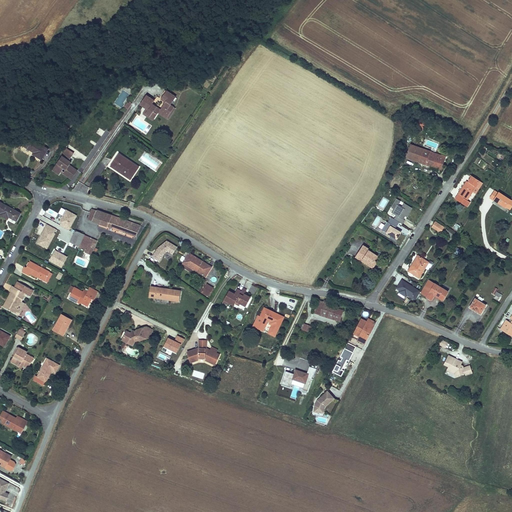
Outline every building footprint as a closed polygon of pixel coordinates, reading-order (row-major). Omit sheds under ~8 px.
[(155,98),(147,93),(140,103),(144,106),(148,109),(146,111),(154,117),(158,111),(166,116),(173,105),(170,103),(176,95),(167,89),(161,97),(166,100),(160,108),(152,103),(155,98)] [(120,107),(128,94),(123,90),(114,103),(120,107)] [(173,105),(166,116),(169,118),(176,107),(173,105)] [(139,112),(144,115),(146,111),(148,109),(144,106),(139,112)] [(152,120),(154,117),(146,111),(144,115),(152,120)] [(32,138),(26,147),(36,153),(35,154),(43,159),(50,149),(32,138)] [(414,159),(418,147),(411,144),(406,156),(414,159)] [(420,161),(425,149),(418,147),(414,159),(420,161)] [(71,149),(58,169),(64,173),(68,168),(70,170),(68,173),(76,179),(81,171),(72,165),(74,162),(72,161),(77,153),(71,149)] [(425,149),(420,161),(442,169),(446,157),(425,149)] [(138,167),(119,154),(111,166),(131,179),(138,167)] [(467,185),(465,183),(453,201),(467,209),(471,204),(466,201),(478,183),(471,179),(467,185)] [(511,200),(511,199),(495,189),(490,198),(507,208),(508,207),(511,200)] [(408,216),(413,207),(405,202),(403,206),(400,204),(402,200),(397,197),(392,206),(395,208),(393,212),(397,215),(394,219),(400,222),(403,224),(406,219),(404,218),(406,215),(408,216)] [(23,213),(0,200),(0,209),(4,212),(2,215),(10,219),(11,216),(18,220),(23,213)] [(63,222),(61,225),(69,229),(77,215),(66,208),(59,221),(63,222)] [(92,220),(96,210),(92,208),(88,219),(92,220)] [(99,223),(103,212),(96,210),(92,220),(99,223)] [(103,212),(99,223),(131,235),(135,224),(103,212)] [(377,229),(382,219),(376,216),(371,226),(377,229)] [(396,229),(400,222),(394,219),(392,217),(389,222),(387,222),(382,230),(392,236),(390,238),(396,242),(402,232),(396,229)] [(443,227),(434,222),(431,227),(440,232),(443,227)] [(47,224),(36,243),(48,249),(56,234),(55,233),(57,229),(47,224)] [(449,230),(445,235),(452,239),(455,234),(449,230)] [(76,231),(71,243),(87,250),(86,253),(91,255),(95,247),(92,246),(95,239),(93,238),(92,239),(85,236),(86,235),(76,231)] [(157,248),(153,257),(160,260),(163,254),(168,251),(172,254),(177,247),(166,241),(157,248)] [(361,246),(353,257),(361,262),(362,260),(370,265),(375,257),(367,252),(368,250),(361,246)] [(456,247),(453,253),(459,256),(462,250),(456,247)] [(56,250),(50,260),(62,267),(68,257),(56,250)] [(184,264),(189,254),(187,253),(185,257),(184,256),(181,262),(181,263),(184,264)] [(189,254),(184,264),(194,270),(206,277),(212,267),(190,254),(189,254)] [(419,256),(409,270),(419,277),(429,262),(419,256)] [(362,260),(361,262),(360,263),(370,270),(375,263),(373,261),(370,265),(362,260)] [(194,270),(184,264),(182,267),(192,273),(194,270)] [(51,273),(36,265),(33,271),(30,274),(38,279),(40,276),(47,280),(51,273)] [(419,289),(412,285),(405,281),(401,278),(397,287),(400,289),(399,290),(407,294),(407,293),(414,297),(419,289)] [(440,288),(428,280),(420,293),(431,300),(433,296),(441,301),(447,292),(440,288)] [(21,309),(18,308),(25,294),(30,297),(33,291),(19,283),(17,289),(15,288),(13,287),(10,292),(11,292),(13,294),(5,309),(18,315),(21,309)] [(210,296),(214,287),(207,283),(202,292),(210,296)] [(444,283),(440,288),(447,292),(450,287),(444,283)] [(75,287),(70,298),(79,303),(80,300),(90,305),(93,299),(95,300),(100,291),(91,286),(89,291),(87,294),(84,292),(75,287)] [(151,286),(150,297),(180,301),(182,290),(151,286)] [(244,287),(243,290),(238,288),(236,292),(231,290),(226,299),(235,304),(236,303),(237,300),(241,302),(247,305),(251,296),(245,293),(248,289),(244,287)] [(3,307),(5,309),(13,294),(11,292),(3,307)] [(475,298),(470,307),(482,314),(487,305),(475,298)] [(318,303),(315,312),(339,322),(342,314),(335,311),(338,305),(326,301),(325,303),(316,299),(315,302),(318,303)] [(285,317),(266,307),(262,315),(273,321),(271,323),(280,327),(285,317)] [(63,314),(54,329),(65,335),(69,327),(68,326),(72,319),(63,314)] [(505,320),(499,329),(511,338),(511,335),(511,317),(511,320),(511,321),(510,324),(508,323),(505,320)] [(367,322),(361,319),(352,337),(364,344),(371,330),(365,327),(367,322)] [(365,327),(371,330),(375,322),(369,319),(367,322),(365,327)] [(313,327),(306,323),(303,329),(310,332),(313,327)] [(127,330),(125,335),(129,344),(133,346),(136,340),(139,340),(139,341),(150,337),(151,335),(147,326),(136,330),(135,331),(131,333),(127,330)] [(20,330),(16,337),(22,340),(26,334),(20,330)] [(0,331),(0,344),(5,347),(10,337),(0,331)] [(175,341),(168,338),(164,347),(168,349),(167,350),(172,353),(173,351),(176,353),(180,344),(181,345),(184,339),(178,336),(175,341)] [(200,348),(187,353),(191,363),(200,360),(200,359),(205,359),(205,360),(211,363),(213,358),(217,361),(220,355),(217,353),(214,352),(213,355),(208,352),(209,350),(206,349),(208,341),(201,340),(200,348)] [(451,345),(442,340),(440,344),(449,349),(451,345)] [(342,368),(347,359),(349,360),(353,351),(345,347),(341,355),(343,356),(341,360),(339,359),(333,371),(342,375),(344,370),(342,368)] [(19,348),(11,363),(21,368),(22,364),(29,368),(34,359),(27,355),(28,353),(19,348)] [(448,355),(443,364),(447,366),(447,367),(456,371),(459,376),(465,374),(465,375),(473,372),(470,365),(463,368),(462,365),(460,364),(461,361),(448,355)] [(37,377),(34,382),(45,389),(55,373),(60,366),(50,360),(39,378),(37,377)] [(308,390),(313,375),(314,375),(316,368),(309,365),(307,373),(303,372),(300,372),(301,371),(296,369),(294,373),(285,370),(281,383),(290,386),(293,378),(305,382),(303,388),(308,390)] [(456,371),(447,367),(446,369),(454,373),(456,378),(459,376),(456,371)] [(346,380),(349,381),(355,370),(351,368),(346,380)] [(326,405),(334,397),(328,390),(320,398),(319,400),(318,399),(315,405),(314,411),(324,412),(324,409),(326,405)] [(323,416),(324,412),(314,411),(315,405),(314,405),(313,414),(323,416)] [(6,413),(1,422),(21,432),(25,423),(15,418),(6,413)] [(15,418),(25,423),(27,420),(17,414),(15,418)] [(0,459),(5,463),(10,454),(0,449),(0,459)] [(5,491),(8,484),(0,479),(0,498),(5,501),(8,494),(4,492),(3,492),(4,490),(5,491)]
